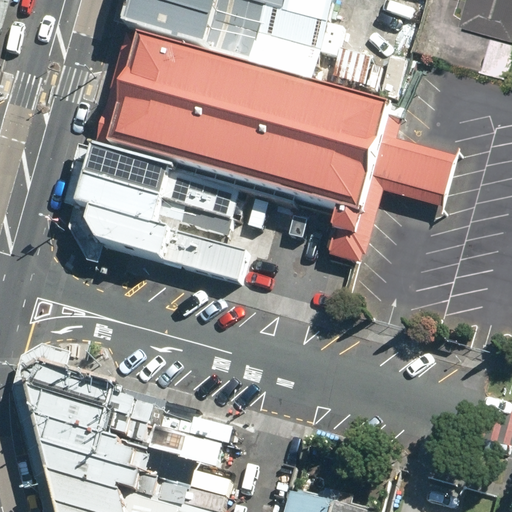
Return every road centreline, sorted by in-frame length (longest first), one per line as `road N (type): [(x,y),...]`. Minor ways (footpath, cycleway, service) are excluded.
road 1 (residential): [(116,320),(511,428)]
road 2 (primary): [(74,0),(1,271)]
road 3 (residential): [(1,271),(84,299),(116,320)]
